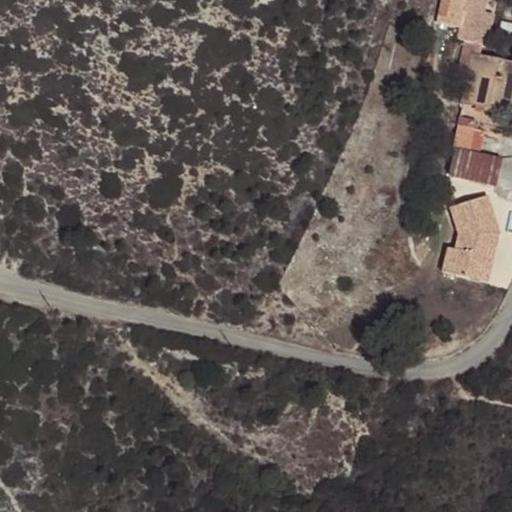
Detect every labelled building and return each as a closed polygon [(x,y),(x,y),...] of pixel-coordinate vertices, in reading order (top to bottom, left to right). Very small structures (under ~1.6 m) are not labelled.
[(498,0),(443,0),(438,22),(460,27),(457,38),(465,40),(483,44),(487,46),(498,0)] [(459,72),(467,73),(461,106),(511,116),(511,109),(511,61),(481,55),(483,44),(465,40),(459,72)] [(470,119),(460,118),(459,126),(469,128),(470,119)] [(459,126),(454,147),(480,152),(484,131),(469,128),(459,126)] [(480,152),(454,147),(448,174),(496,185),(502,157),(480,152)] [(487,196),(451,208),(459,233),(455,248),(449,247),(444,270),(488,280),(499,233),(487,196)]
